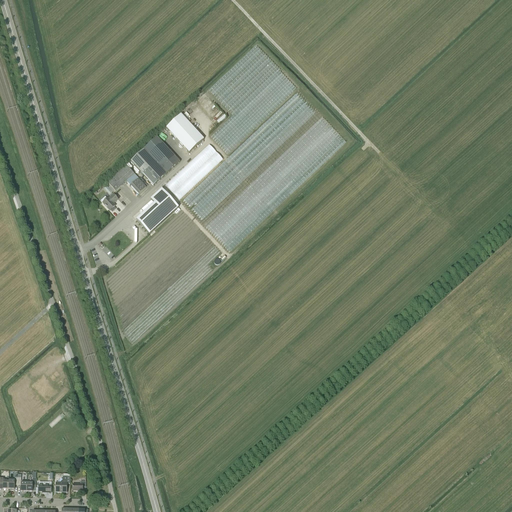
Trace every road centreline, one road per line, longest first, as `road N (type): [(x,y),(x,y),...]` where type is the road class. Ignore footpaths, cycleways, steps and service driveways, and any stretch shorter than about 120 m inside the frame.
road 1 (tertiary): [(156,511),(2,0)]
road 2 (track): [(511,226),(197,511)]
road 3 (unclassified): [(112,496),(0,148)]
